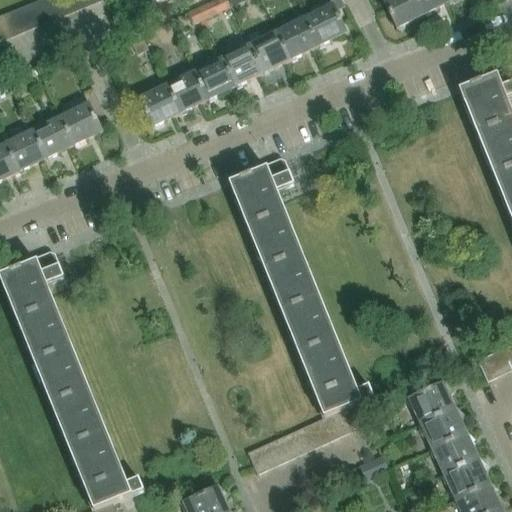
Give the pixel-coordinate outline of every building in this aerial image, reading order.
[(66,19),(58,0),(49,0),(46,1),(55,24),(66,19)] [(58,0),(66,19),(77,15),(71,0),(58,0)] [(88,10),(83,0),(71,0),(77,15),(88,10)] [(83,0),(88,10),(99,6),(96,0),(83,0)] [(153,0),(157,9),(179,0),(153,0)] [(247,0),(228,0),(232,9),(248,1),(247,0)] [(425,17),(416,0),(386,0),(382,2),(397,31),(425,17)] [(451,0),(416,0),(425,17),(453,3),(451,0)] [(44,28),(55,24),(46,1),(35,6),(44,28)] [(215,5),(199,12),(204,23),(220,16),(215,5)] [(44,28),(35,6),(25,10),(34,32),(44,28)] [(333,6),(305,20),(319,48),(347,34),(333,6)] [(23,37),(34,32),(25,10),(14,14),(23,37)] [(199,12),(188,18),(193,28),(204,23),(199,12)] [(23,37),(14,14),(3,19),(12,41),(23,37)] [(0,45),(0,46),(12,41),(3,19),(0,19),(0,45)] [(305,20),(277,34),(291,61),(319,48),(305,20)] [(264,75),(291,61),(277,34),(250,47),(264,75)] [(149,53),(143,42),(132,47),(138,58),(149,53)] [(250,47),(222,60),(235,88),(264,75),(250,47)] [(209,101),(235,88),(222,60),(195,74),(209,101)] [(511,73),(500,78),(500,77),(462,93),(511,219),(511,108),(508,100),(511,98),(511,73)] [(195,74),(167,87),(181,115),(209,101),(195,74)] [(152,129),(181,115),(167,87),(138,101),(152,129)] [(75,149),(104,135),(90,106),(61,120),(75,149)] [(61,120),(33,133),(47,162),(75,149),(61,120)] [(19,175),(47,162),(33,133),(5,147),(19,175)] [(5,147),(0,149),(0,184),(19,175),(5,147)] [(324,421),(332,417),(343,413),(375,400),(370,388),(358,393),(278,194),(295,186),(291,175),(287,165),(286,165),(286,166),(270,172),(269,172),(231,187),(324,421)] [(59,269),(54,258),(54,259),(37,266),(37,265),(0,280),(0,282),(93,511),(99,511),(103,511),(114,506),(145,494),(140,481),(128,487),(46,288),(64,280),(60,269),(59,269)] [(499,353),(509,375),(511,373),(511,353),(510,348),(499,353)] [(499,353),(489,358),(498,380),(509,375),(499,353)] [(479,363),(487,385),(498,380),(489,358),(479,363)] [(408,401),(420,427),(455,411),(447,395),(450,390),(444,384),(408,401)] [(432,452),(466,436),(459,421),(462,416),(456,410),(455,411),(420,427),(432,452)] [(353,435),(343,413),(332,417),(342,440),(353,435)] [(342,440),(332,417),(324,421),(322,422),(332,445),(342,440)] [(312,427),(322,449),(332,445),(322,422),(312,427)] [(312,427),(302,431),(312,454),(322,449),(312,427)] [(312,454),(302,431),(291,437),(301,459),(312,454)] [(432,452),(444,478),(478,462),(471,447),(474,442),(468,435),(466,436),(432,452)] [(291,437),(280,442),(290,464),(301,459),(291,437)] [(290,464),(280,442),(270,447),(280,469),(290,464)] [(270,447),(259,452),(269,473),(280,469),(270,447)] [(269,473),(259,452),(249,457),(259,478),(269,473)] [(382,458),(360,468),(367,483),(388,472),(382,458)] [(455,502),(490,487),(483,472),(486,467),(480,461),(478,462),(444,478),(455,502)] [(455,502),(459,511),(500,511),(501,511),(494,497),(498,492),(491,486),(490,487),(455,502)] [(182,505),(184,511),(227,511),(222,500),(226,495),(219,488),(182,505)]
